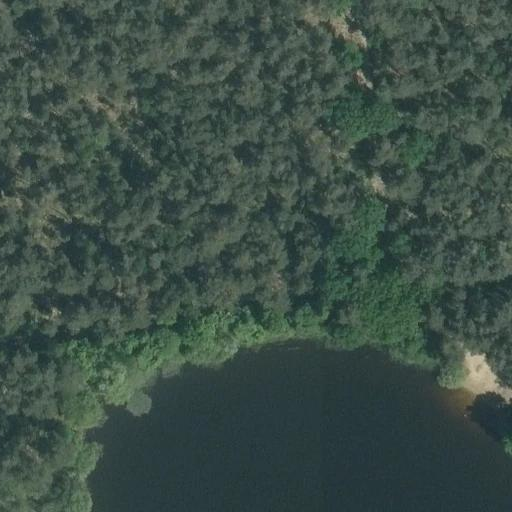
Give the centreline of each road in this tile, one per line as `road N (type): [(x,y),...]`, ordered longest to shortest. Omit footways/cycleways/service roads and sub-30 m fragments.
road 1 (track): [(386,282),(0,340)]
road 2 (track): [(511,272),(425,287),(386,282)]
